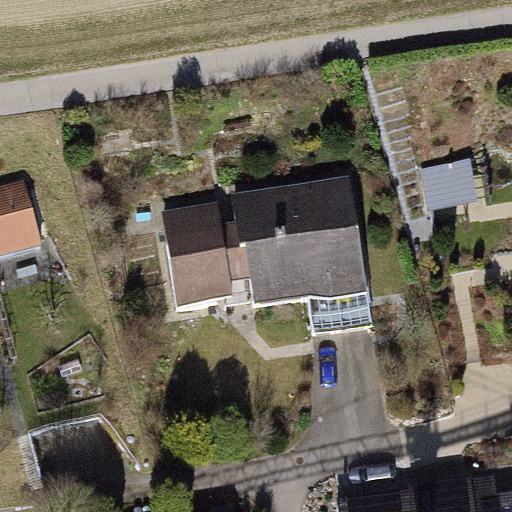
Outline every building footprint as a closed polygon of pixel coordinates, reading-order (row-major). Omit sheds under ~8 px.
[(495,214),(487,165),(425,175),(433,225),(495,214)] [(0,191),(0,265),(44,253),(25,185),(0,191)] [(221,218),(168,227),(182,312),(233,304),(230,286),(253,282),(257,308),(328,296),(335,334),(374,327),(351,192),(235,211),(239,238),(225,240),(221,218)] [(88,357),(4,378),(21,442),(104,421),(88,357)] [(412,494),(413,511),(501,511),(499,487),(412,494)] [(397,511),(397,503),(340,510),(340,511),(397,511)]
